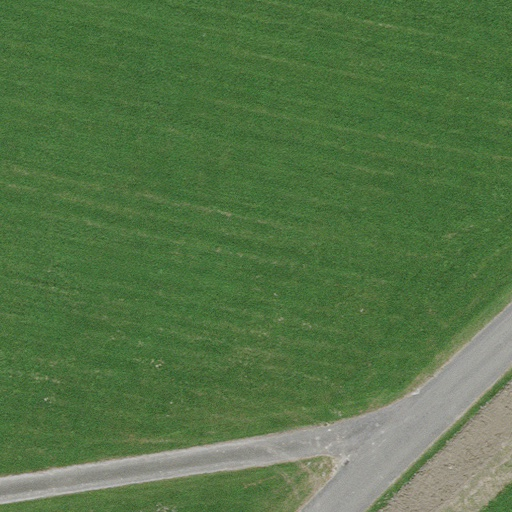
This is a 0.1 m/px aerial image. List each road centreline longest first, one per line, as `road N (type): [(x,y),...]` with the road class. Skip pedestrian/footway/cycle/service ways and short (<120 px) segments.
road 1 (track): [(0,493),(332,440),(402,442)]
road 2 (residential): [(335,511),(511,340)]
